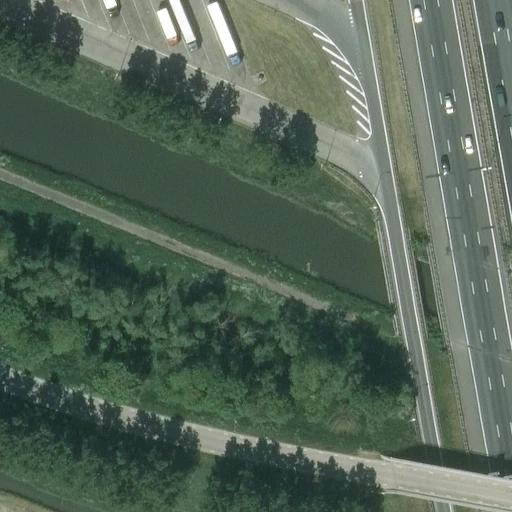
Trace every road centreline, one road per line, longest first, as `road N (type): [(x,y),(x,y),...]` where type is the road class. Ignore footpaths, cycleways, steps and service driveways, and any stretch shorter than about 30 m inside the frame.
road 1 (tertiary): [(511,497),(185,440),(0,380)]
road 2 (motorway): [(430,0),(511,472)]
road 3 (motorway): [(392,223),(443,511)]
